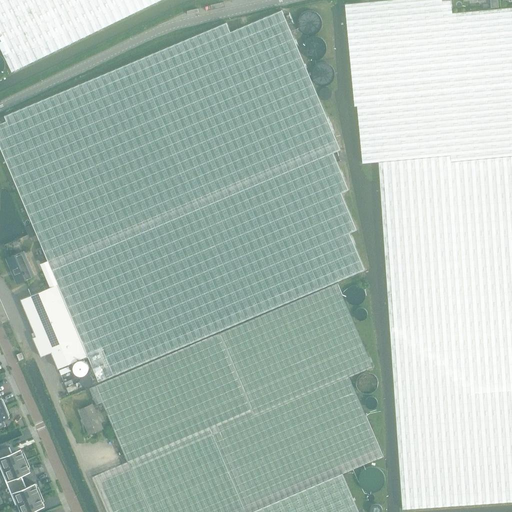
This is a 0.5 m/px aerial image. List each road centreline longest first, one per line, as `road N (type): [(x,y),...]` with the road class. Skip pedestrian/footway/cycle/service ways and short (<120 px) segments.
road 1 (unclassified): [(0,106),(165,27),(283,0)]
road 2 (unclassified): [(102,511),(0,283)]
road 3 (residential): [(0,332),(79,511)]
